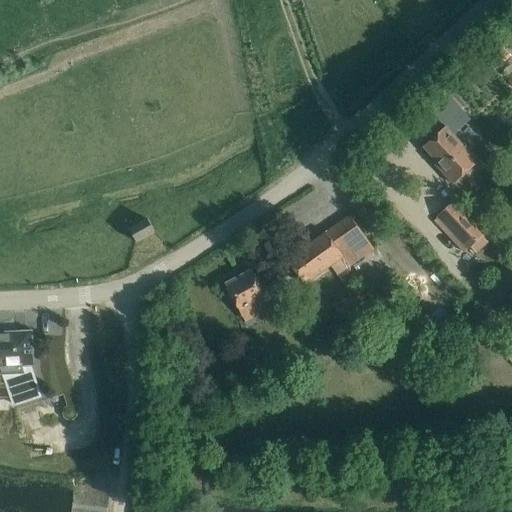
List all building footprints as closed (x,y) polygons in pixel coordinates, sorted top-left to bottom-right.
[(489,58),(498,68),(511,55),(503,45),(489,58)] [(436,164),(454,184),(480,160),(466,145),(465,147),(446,126),(424,146),(438,162),(436,164)] [(452,202),(438,216),(469,249),(485,234),(463,211),(461,212),(452,202)] [(396,206),(386,215),(396,225),(406,217),(396,206)] [(287,259),(299,276),(304,283),(331,264),(339,275),(344,282),(352,277),(347,269),(374,250),(350,215),(287,259)] [(148,218),(129,228),(137,242),(155,232),(148,218)] [(226,283),(241,311),(252,305),(261,312),(285,299),(276,283),(264,289),(253,269),(226,283)] [(486,314),(478,321),(490,335),(499,327),(490,316),(488,317),(486,314)] [(448,318),(431,331),(442,345),(459,333),(448,318)] [(31,332),(0,333),(0,365),(2,365),(4,374),(13,401),(14,404),(41,396),(40,392),(32,367),(33,367),(31,332)]
